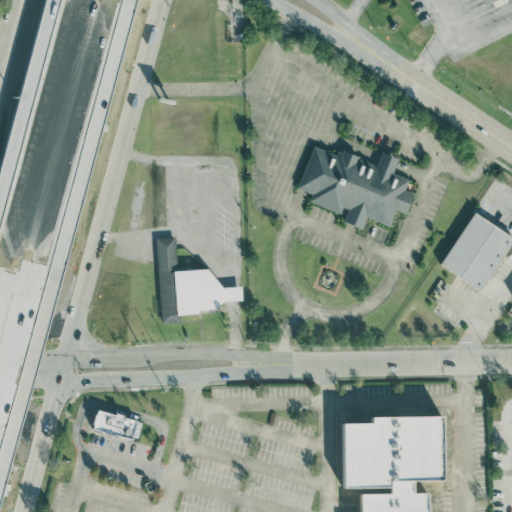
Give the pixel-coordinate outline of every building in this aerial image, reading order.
[(507,0),(508,1),(494,8),(491,1),(484,5),(481,0),(507,0)] [(298,188),(312,192),(309,201),(346,213),(343,221),(362,227),(366,216),(390,224),(395,209),(407,213),(414,192),(405,189),(409,178),(393,173),(398,156),(382,151),(378,163),(339,151),(338,153),(312,145),(298,188)] [(441,264),(482,289),(511,239),(511,234),(474,211),(441,264)] [(155,237),(161,322),(179,320),(178,314),(199,312),(198,305),(243,302),(241,284),(216,286),(214,266),(177,269),(175,236),(155,237)] [(142,419),(96,410),(92,429),(138,438),(142,419)] [(426,511),(426,496),(412,496),(412,484),(441,483),(440,419),(370,419),(370,426),(341,426),(342,491),(389,490),(389,497),(360,498),(359,511),(426,511)]
